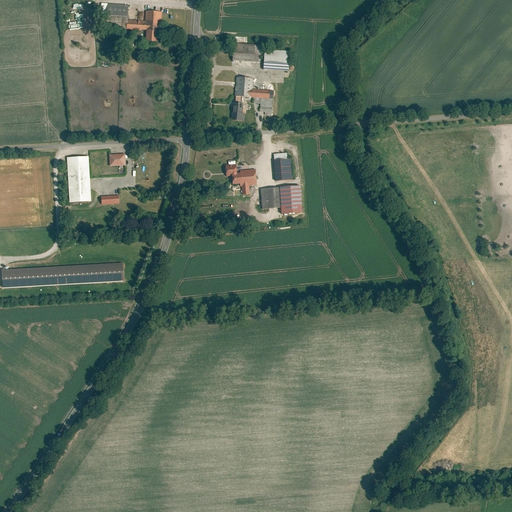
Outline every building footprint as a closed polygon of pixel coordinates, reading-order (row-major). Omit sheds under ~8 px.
[(108,4),(106,28),(147,31),(146,42),(161,43),(163,12),(146,11),(145,22),(128,21),(129,6),(108,4)] [(234,43),(233,61),(261,63),(262,45),(234,43)] [(265,49),(264,70),(289,71),(290,51),(265,49)] [(233,102),(231,121),(245,122),(246,114),(243,113),(243,104),(241,103),(242,96),(255,98),(254,103),(262,104),(261,111),(272,112),(274,91),(254,89),(255,78),(237,76),(235,102),(233,102)] [(273,154),(276,182),(293,180),(291,159),(289,159),(289,153),(273,154)] [(110,155),(110,166),(126,165),(125,155),(110,155)] [(67,158),(70,203),(92,202),(89,156),(67,158)] [(237,164),(225,165),(226,176),(233,176),(233,185),(241,184),(242,195),(250,195),(249,186),(257,185),(256,169),(237,171),(237,164)] [(262,190),(264,209),(281,208),(282,214),(303,212),(301,186),(262,190)] [(99,205),(120,204),(120,196),(99,197),(99,205)] [(123,263),(2,270),(3,288),(124,281),(123,263)]
